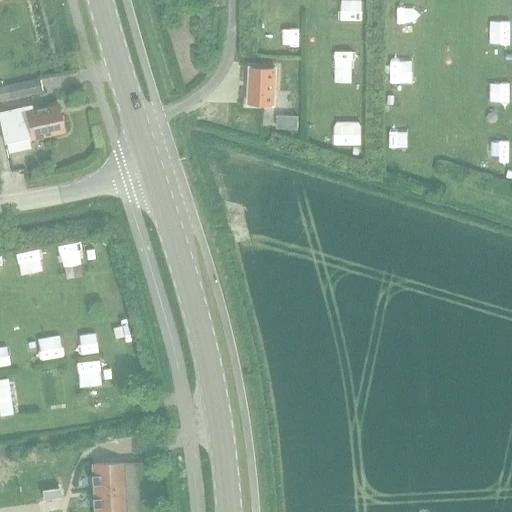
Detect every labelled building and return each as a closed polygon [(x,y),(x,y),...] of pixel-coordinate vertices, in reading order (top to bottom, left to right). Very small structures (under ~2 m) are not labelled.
[(275,68),(249,67),(247,103),(274,104),(275,68)] [(7,97),(42,90),(39,78),(5,85),(7,97)] [(20,139),(64,130),(58,104),(25,111),(24,106),(13,109),(20,139)] [(139,511),(137,461),(92,463),(92,475),(90,475),(90,484),(93,484),(93,498),(91,498),(92,507),(94,507),(94,511),(139,511)] [(37,470),(0,475),(0,511),(42,511),(39,488),(40,488),(37,470)] [(58,487),(42,490),(43,498),(59,495),(58,487)]
